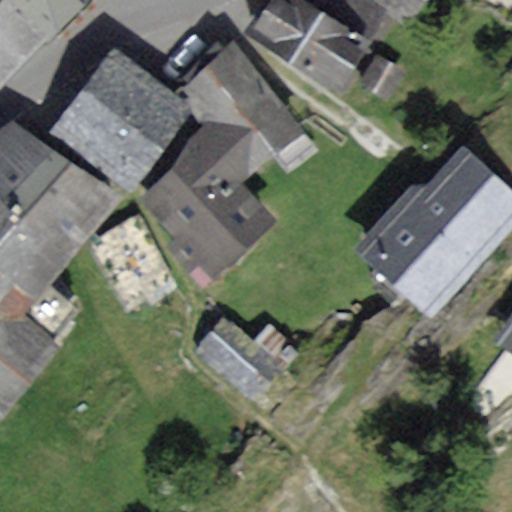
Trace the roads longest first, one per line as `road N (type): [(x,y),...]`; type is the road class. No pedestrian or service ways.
road 1 (track): [(404,159),(233,35),(202,0)]
road 2 (tertiary): [(191,0),(82,49),(0,105)]
